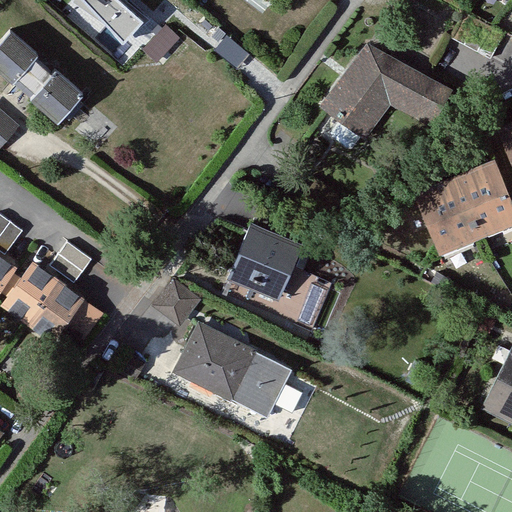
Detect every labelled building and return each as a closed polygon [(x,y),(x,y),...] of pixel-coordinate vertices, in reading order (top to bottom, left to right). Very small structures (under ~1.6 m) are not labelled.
[(142,23),(116,0),(85,0),(79,7),(121,46),(142,23)] [(491,57),(503,34),(463,13),(451,36),(491,57)] [(169,20),(150,47),(163,56),(181,29),(169,20)] [(0,34),(0,68),(57,117),(82,88),(54,64),(50,68),(33,53),(37,49),(8,25),(0,34)] [(431,126),(451,87),(367,41),(319,105),(364,138),(389,103),(431,126)] [(0,107),(0,145),(19,124),(0,107)] [(511,118),(497,124),(511,161),(511,118)] [(511,200),(493,155),(453,171),(479,236),(511,222),(511,200)] [(439,253),(479,236),(453,171),(412,188),(439,253)] [(344,199),(315,179),(298,203),(327,224),(344,199)] [(0,212),(0,248),(5,252),(22,228),(0,212)] [(302,240),(252,219),(228,276),(279,297),(302,240)] [(66,239),(49,264),(74,281),(91,257),(66,239)] [(0,252),(0,286),(16,264),(0,252)] [(0,301),(26,321),(59,276),(32,257),(0,301)] [(172,275),(152,303),(180,324),(201,295),(172,275)] [(59,276),(26,321),(52,339),(84,295),(59,276)] [(294,368),(198,318),(173,370),(268,417),(294,368)] [(511,344),(481,406),(511,421),(511,344)] [(146,360),(126,349),(116,366),(136,378),(146,360)]
